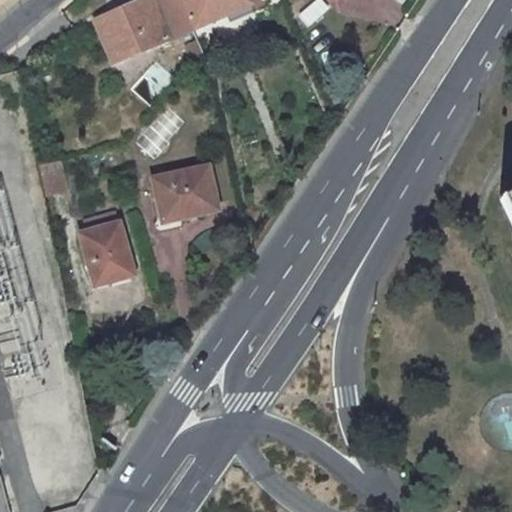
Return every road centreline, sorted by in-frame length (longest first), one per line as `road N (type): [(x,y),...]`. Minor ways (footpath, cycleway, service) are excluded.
road 1 (secondary): [(451,0),(239,317)]
road 2 (tertiary): [(370,485),(346,397),(346,336),(361,284),(397,221),(409,164)]
road 3 (secondary): [(232,429),(409,164)]
road 4 (secondary): [(239,317),(113,511)]
road 5 (secondary): [(409,164),(506,0)]
road 6 (tertiary): [(370,485),(277,428),(232,429)]
road 7 (tertiary): [(232,429),(178,449),(132,511)]
road 8 (tertiary): [(232,429),(250,459),(317,511)]
